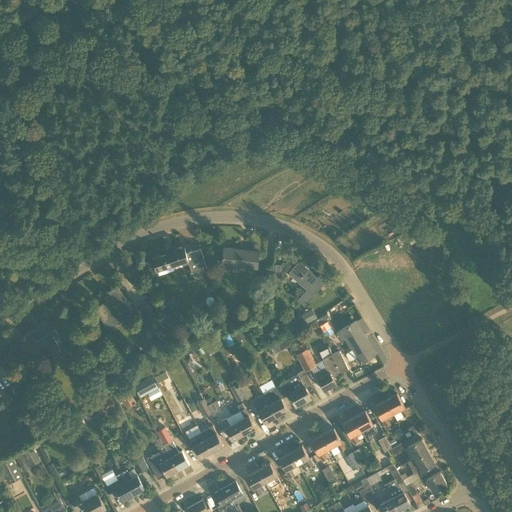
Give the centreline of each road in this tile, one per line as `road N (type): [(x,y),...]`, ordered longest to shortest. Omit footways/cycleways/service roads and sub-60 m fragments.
road 1 (residential): [(403,367),(339,260),(266,219),(173,221),(123,241),(0,317)]
road 2 (residential): [(141,511),(403,367)]
road 3 (residential): [(470,491),(403,367)]
road 4 (track): [(403,367),(511,302)]
